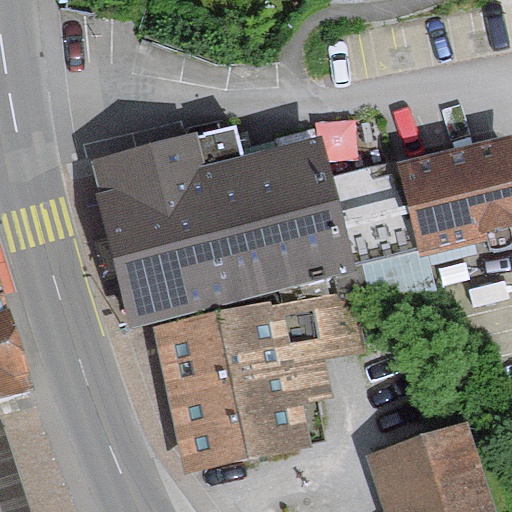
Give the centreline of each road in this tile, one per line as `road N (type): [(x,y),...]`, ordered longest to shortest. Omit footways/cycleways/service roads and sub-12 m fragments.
road 1 (tertiary): [(140,511),(84,386),(21,163)]
road 2 (tertiary): [(21,163),(0,34)]
